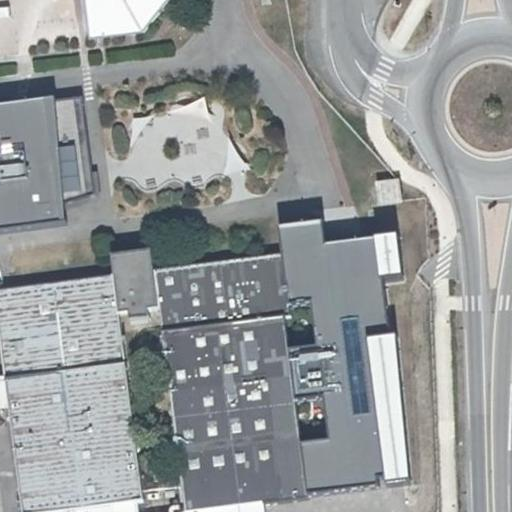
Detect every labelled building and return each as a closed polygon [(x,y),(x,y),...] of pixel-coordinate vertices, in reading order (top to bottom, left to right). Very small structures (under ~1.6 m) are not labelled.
[(18,46),(70,40),(65,0),(0,0),(0,50),(18,49),(18,46)] [(88,0),(96,42),(148,30),(173,0),(88,0)] [(0,106),(0,225),(52,218),(36,102),(0,106)] [(375,180),(378,202),(400,199),(397,178),(375,180)] [(314,223),(273,229),(282,297),(304,294),(311,345),(282,349),(302,493),(379,482),(358,339),(357,324),(389,320),(383,278),(393,277),(387,233),(317,243),(314,223)] [(108,275),(0,289),(0,359),(2,376),(6,408),(20,508),(140,492),(117,320),(151,316),(178,510),(302,493),(282,349),(270,258),(150,274),(147,251),(106,257),(108,275)] [(385,335),(358,339),(379,482),(406,478),(385,335)] [(136,511),(135,500),(44,511),(261,511),(260,502),(180,511),(136,511)]
